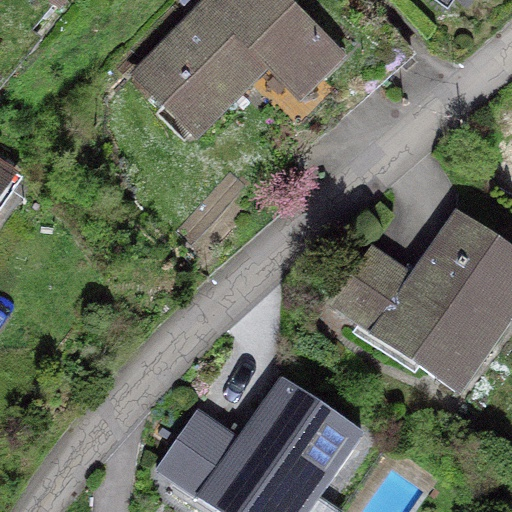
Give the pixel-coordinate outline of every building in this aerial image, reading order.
[(337,56),(338,55),(327,45),(282,0),(213,0),(137,78),(195,134),(269,59),(288,79),(289,79),(299,90),(334,54),(337,56)] [(370,7),(337,36),(371,76),(377,84),(411,54),(370,7)] [(319,123),(371,76),(337,36),(327,45),(338,55),(337,56),(334,54),(299,90),(289,79),(288,79),(285,81),(285,82),(319,123)] [(319,123),(285,82),(285,81),(277,71),(245,97),(289,151),(319,123)] [(374,254),(335,308),(455,392),(511,310),(511,259),(460,223),(417,285),(374,254)] [(156,472),(212,511),(326,511),(315,504),(361,438),(281,382),(238,443),(196,414),(156,472)]
